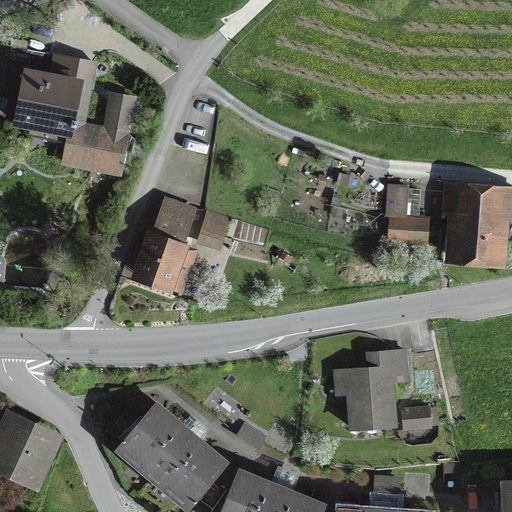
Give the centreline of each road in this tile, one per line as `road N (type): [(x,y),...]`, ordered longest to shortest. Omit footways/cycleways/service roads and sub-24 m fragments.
road 1 (secondary): [(511,291),(198,340),(91,346)]
road 2 (track): [(511,176),(391,168),(296,139),(233,107),(198,78)]
road 3 (residential): [(91,346),(99,300),(143,185),(198,78)]
road 4 (residential): [(113,511),(76,432),(13,380),(2,342)]
road 5 (residential): [(198,78),(107,0)]
